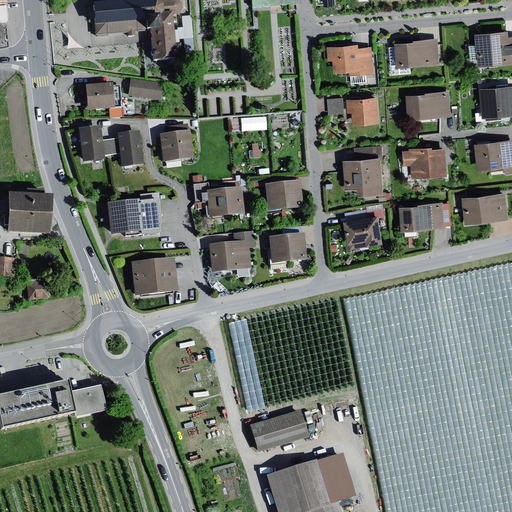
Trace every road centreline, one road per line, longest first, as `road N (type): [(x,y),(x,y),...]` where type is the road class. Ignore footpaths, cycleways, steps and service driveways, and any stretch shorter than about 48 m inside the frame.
road 1 (residential): [(323,287),(304,31)]
road 2 (residential): [(304,31),(511,14)]
road 3 (primary): [(85,252),(47,142),(37,52)]
road 4 (unclassified): [(207,312),(182,193),(154,172),(143,125)]
road 5 (residential): [(323,287),(511,245)]
